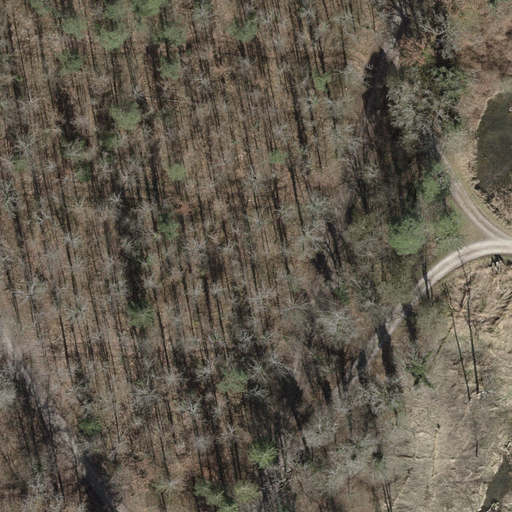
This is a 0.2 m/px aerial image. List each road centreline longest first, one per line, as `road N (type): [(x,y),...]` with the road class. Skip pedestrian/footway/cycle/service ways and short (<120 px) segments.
road 1 (track): [(258,511),(271,490),(345,210),(413,0)]
road 2 (track): [(271,490),(424,284),(469,251),(511,247)]
road 3 (track): [(0,323),(61,430),(121,511)]
road 4 (track): [(511,240),(494,232),(451,175),(392,64)]
